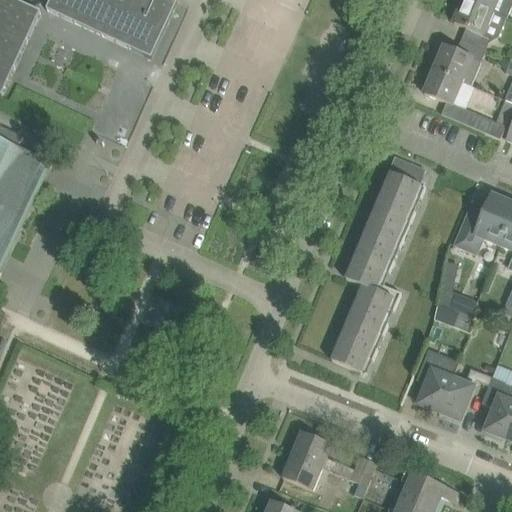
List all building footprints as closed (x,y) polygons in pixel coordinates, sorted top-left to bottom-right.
[(0,0),(0,96),(2,97),(41,14),(11,0),(52,0),(47,12),(151,60),(177,5),(165,0),(0,0)] [(508,20),(511,7),(511,0),(465,0),(465,1),(493,13),(508,20)] [(499,40),(508,20),(493,13),(465,1),(454,25),(495,42),(499,40)] [(444,50),(434,73),(462,85),(471,88),(481,65),(472,62),(444,50)] [(462,85),(434,73),(425,96),(447,105),(442,117),(501,142),(506,129),(496,125),(453,106),(462,85)] [(511,105),(506,102),(496,125),(506,129),(511,115),(511,105)] [(0,277),(2,274),(0,273),(0,261),(4,263),(4,261),(6,262),(6,261),(5,260),(12,245),(14,246),(14,245),(12,244),(19,229),(21,230),(21,229),(20,228),(27,213),(28,214),(29,213),(27,212),(34,197),(36,198),(36,197),(35,197),(42,181),(43,182),(44,181),(42,181),(43,179),(37,177),(42,166),(50,170),(52,166),(50,165),(49,168),(31,159),(33,157),(31,156),(30,159),(25,157),(26,154),(18,150),(23,138),(1,127),(0,129),(0,277)] [(385,289),(419,208),(427,190),(420,187),(426,172),(396,159),(389,175),(392,176),(346,281),(364,289),(332,363),(368,378),(376,359),(402,296),(385,289)] [(485,241),(501,248),(511,222),(511,201),(503,197),(502,201),(492,197),(485,215),(471,210),(455,248),(478,258),(485,241)] [(511,222),(501,248),(511,252),(511,264),(509,271),(511,272),(511,222)] [(446,279),(443,293),(453,295),(456,281),(446,279)] [(442,313),(439,320),(452,325),(455,318),(442,313)] [(440,415),(454,381),(460,365),(429,353),(418,383),(427,386),(419,407),(440,415)] [(477,383),(489,388),(493,380),(471,371),(466,385),(454,381),(440,415),(461,423),(477,383)] [(489,388),(483,406),(495,411),(486,433),(507,441),(511,428),(511,390),(505,388),(506,385),(493,380),(489,388)] [(292,458),(323,471),(359,485),(368,489),(378,466),(360,460),(355,472),(328,460),(333,448),(302,435),(292,458)] [(313,494),(323,471),(292,458),(282,480),(313,494)] [(409,485),(403,500),(431,511),(436,511),(442,499),(457,505),(461,495),(445,489),(413,475),(413,476),(407,473),(403,483),(409,485)] [(359,485),(354,496),(364,500),(368,489),(359,485)] [(431,511),(403,500),(397,511),(390,511),(391,511),(390,511),(431,511)]
